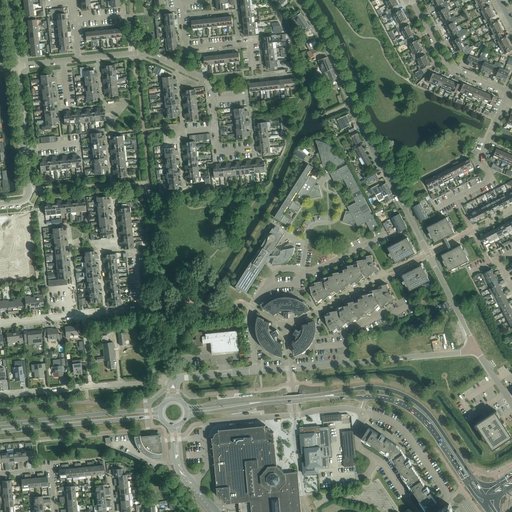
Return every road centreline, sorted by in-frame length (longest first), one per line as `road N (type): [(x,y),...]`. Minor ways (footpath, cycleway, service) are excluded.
road 1 (residential): [(474,346),(329,49),(297,0)]
road 2 (secondary): [(326,395),(386,399),(415,411),(481,502)]
road 3 (secondary): [(477,484),(413,400),(383,388),(326,395)]
road 4 (secondary): [(0,431),(161,417)]
road 5 (secondary): [(160,410),(0,424)]
road 6 (unclassified): [(191,485),(207,463),(207,424),(295,415)]
road 7 (residential): [(439,208),(492,180),(482,158),(504,101)]
road 8 (residential): [(508,91),(444,63),(413,0)]
road 9 (residential): [(346,362),(474,346)]
road 10 (unclassified): [(446,499),(404,430),(362,412)]
road 11 (residential): [(415,511),(385,466),(360,448),(362,412)]
